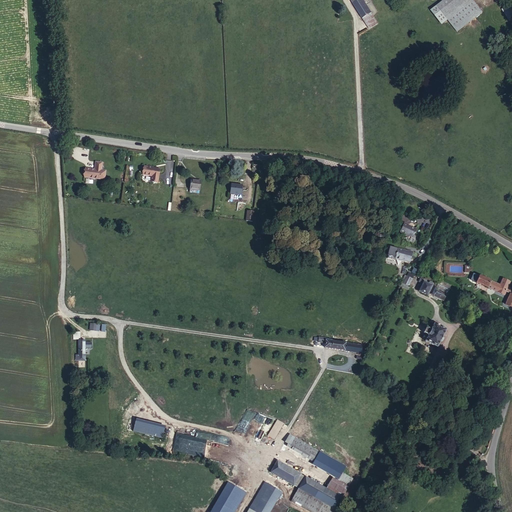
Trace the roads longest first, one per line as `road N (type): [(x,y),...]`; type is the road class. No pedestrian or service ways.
road 1 (tertiary): [(0,122),(206,151),(299,154),(420,193),(511,246)]
road 2 (unknown): [(275,448),(168,420),(121,359),(119,321)]
road 3 (unknown): [(358,169),(337,0)]
road 4 (tertiary): [(511,380),(489,455),(502,511)]
